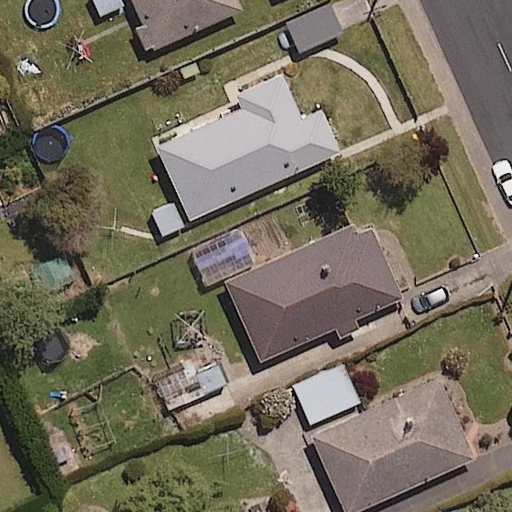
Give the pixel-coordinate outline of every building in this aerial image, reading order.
[(71,0),(77,12),(95,4),(101,18),(127,6),(123,0),(71,0)] [(239,0),(129,0),(154,52),(244,10),(239,0)] [(345,32),(332,2),(287,23),(300,52),(345,32)] [(292,99),(288,89),(271,75),(254,77),(241,89),(241,110),(159,146),(190,218),(337,153),(320,114),(292,99)] [(334,329),(340,344),(363,334),(357,319),(403,300),(369,220),(228,279),(262,359),(334,329)] [(230,386),(218,356),(188,369),(200,398),(230,386)] [(359,403),(344,365),(295,385),(310,423),(359,403)] [(354,511),(475,458),(440,379),(309,437),(342,511),(354,511)]
